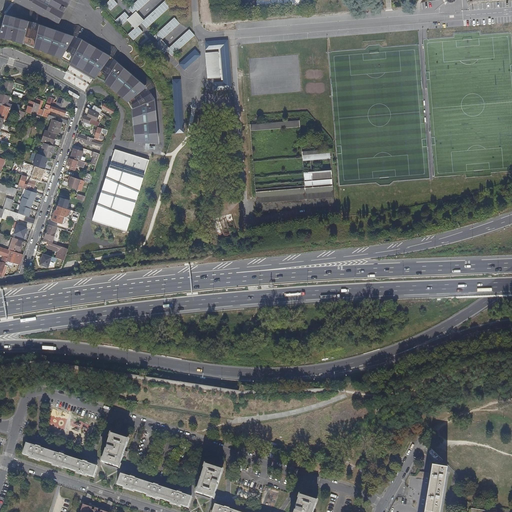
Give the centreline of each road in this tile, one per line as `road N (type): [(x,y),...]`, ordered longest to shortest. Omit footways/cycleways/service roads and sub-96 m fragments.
road 1 (motorway): [(0,329),(271,295),(511,284)]
road 2 (motorway): [(0,345),(86,348),(259,373),(389,352)]
road 3 (residential): [(17,430),(32,389),(344,488)]
road 4 (residential): [(0,59),(82,98),(21,278),(0,281)]
road 5 (motorway): [(511,219),(431,245),(240,270),(236,277)]
road 6 (motorway): [(511,265),(236,277)]
road 7 (motorway): [(236,277),(0,307)]
road 8 (residential): [(7,461),(160,511)]
road 9 (motorway): [(389,352),(511,282)]
road 10 (primary): [(389,352),(511,322)]
